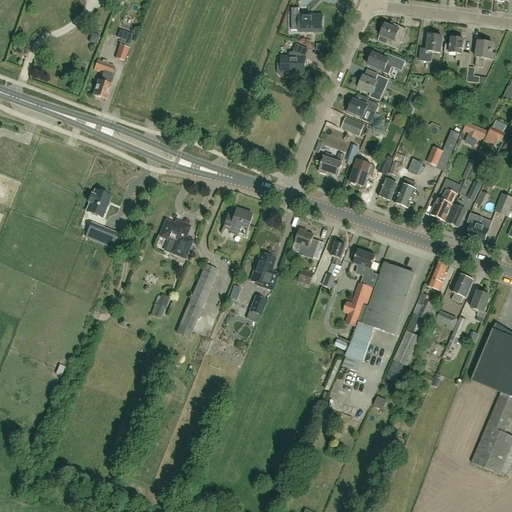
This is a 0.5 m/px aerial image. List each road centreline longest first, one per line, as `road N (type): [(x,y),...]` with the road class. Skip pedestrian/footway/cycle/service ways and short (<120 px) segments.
road 1 (primary): [(511,272),(285,195)]
road 2 (residential): [(285,195),(366,3)]
road 3 (primary): [(96,132),(174,166),(272,190)]
road 4 (primary): [(272,190),(99,122)]
road 5 (residential): [(511,23),(366,3)]
